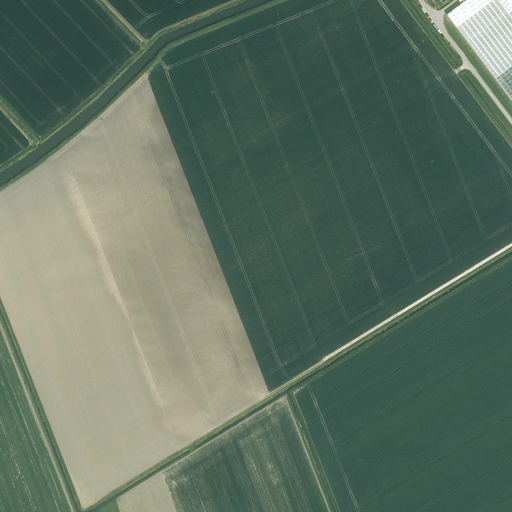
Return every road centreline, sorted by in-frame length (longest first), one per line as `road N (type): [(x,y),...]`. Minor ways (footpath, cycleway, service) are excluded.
road 1 (track): [(327,357),(511,244)]
road 2 (unclassified): [(511,122),(419,0)]
